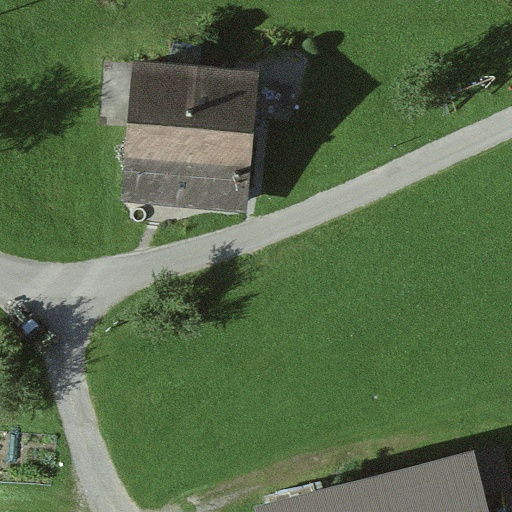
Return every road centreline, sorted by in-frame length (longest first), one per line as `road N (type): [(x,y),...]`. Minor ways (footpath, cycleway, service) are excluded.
road 1 (unclassified): [(0,259),(61,280),(213,244),(511,118)]
road 2 (track): [(119,511),(97,487),(61,280)]
